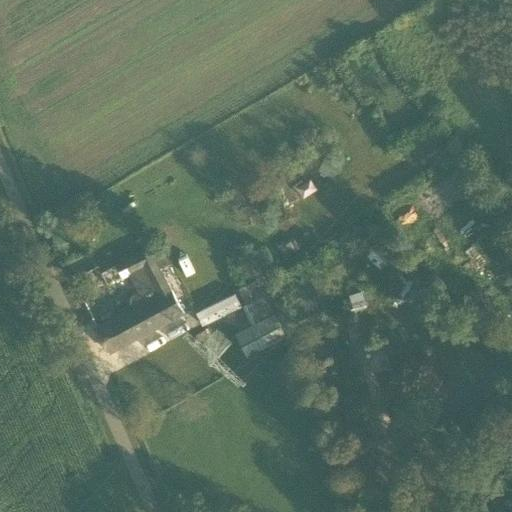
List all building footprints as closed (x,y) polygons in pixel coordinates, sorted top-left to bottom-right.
[(440,127),(420,143),(437,165),(457,149),(440,127)] [(325,157),(319,172),(334,179),(341,164),(325,157)] [(377,243),(366,252),(379,270),(391,261),(377,243)] [(122,310),(124,315),(97,329),(110,353),(184,313),(173,292),(182,287),(159,244),(150,249),(102,273),(107,285),(129,274),(139,293),(134,295),(131,298),(130,301),(131,305),(122,310)] [(263,276),(258,265),(270,260),(263,245),(237,257),(249,283),(263,276)] [(235,291),(243,307),(268,294),(266,290),(262,292),(256,280),(235,291)] [(476,285),(468,290),(472,299),(474,299),(479,310),(476,311),(477,312),(468,316),(473,327),(496,315),(486,291),(483,292),(479,283),(476,285)] [(274,314),(235,334),(247,357),(285,337),(274,314)] [(374,315),(358,319),(365,343),(381,338),(374,315)] [(405,448),(419,472),(435,462),(433,459),(445,452),(433,431),(405,448)]
